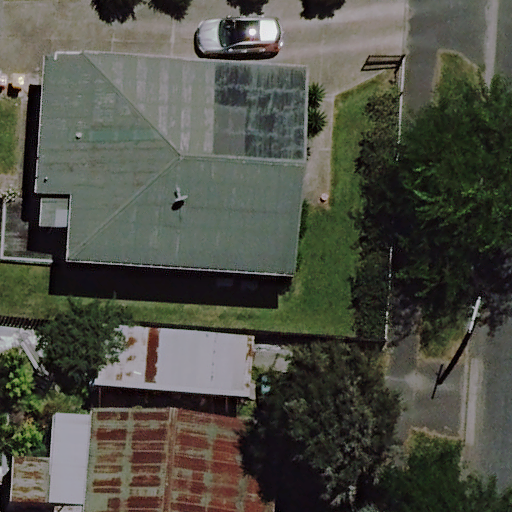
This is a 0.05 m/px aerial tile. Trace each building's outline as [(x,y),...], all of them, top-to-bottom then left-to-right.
[(0,0),(0,76),(13,0),(0,0)] [(167,0),(296,14),(297,0),(167,0)] [(60,285),(296,299),(309,91),(41,75),(40,102),(31,240),(62,242),(60,285)] [(248,353),(97,347),(94,404),(246,410),(248,353)] [(253,511),(256,439),(51,432),(48,511),(253,511)]
